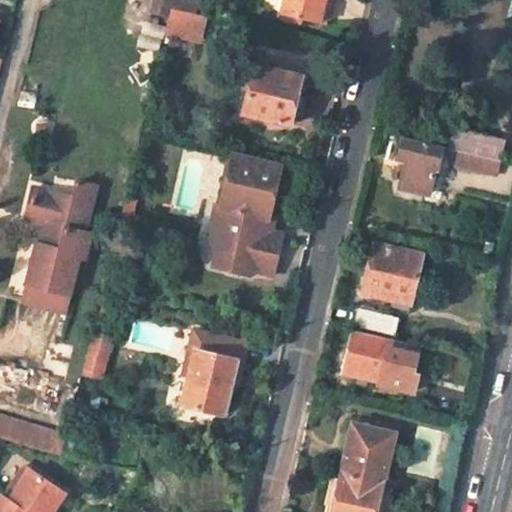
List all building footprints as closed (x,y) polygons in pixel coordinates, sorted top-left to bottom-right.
[(208,16),(195,13),(197,0),(152,0),(150,13),(168,17),(164,35),(201,43),(208,16)] [(281,0),(279,11),(318,21),(323,0),(281,0)] [(323,0),(318,21),(324,22),(329,0),(323,0)] [(292,122),(296,108),(303,110),(308,91),(300,89),(304,73),(255,62),(243,111),(292,122)] [(456,147),(488,155),(502,158),(506,139),(456,127),(452,146),(456,147)] [(410,158),(403,185),(430,192),(437,165),(439,166),(445,145),(406,135),(401,157),(410,158)] [(488,155),(456,147),(452,162),(484,170),(488,155)] [(234,153),(221,205),(216,203),(208,235),(217,249),(228,251),(224,267),(250,274),(256,269),(273,274),(283,232),(266,228),(282,163),(234,153)] [(74,179),(70,195),(72,195),(71,200),(89,204),(94,183),(74,179)] [(14,263),(31,267),(24,299),(66,308),(78,253),(85,255),(90,231),(84,229),(89,204),(71,200),(72,195),(70,195),(31,185),(14,263)] [(136,222),(140,206),(142,197),(128,194),(122,219),(136,222)] [(424,253),(376,242),(365,290),(413,302),(424,253)] [(228,251),(217,249),(213,265),(224,267),(228,251)] [(116,297),(103,294),(97,319),(110,322),(116,297)] [(396,334),(401,316),(361,307),(357,324),(396,334)] [(385,380),(395,339),(356,329),(345,372),(385,380)] [(97,332),(87,371),(103,375),(113,336),(97,332)] [(195,345),(181,402),(223,413),(238,356),(195,345)] [(0,437),(63,453),(69,430),(0,412),(0,437)] [(396,431),(354,421),(344,464),(386,474),(396,431)] [(76,455),(80,438),(69,435),(65,452),(76,455)] [(8,482),(52,511),(61,499),(59,497),(61,493),(64,494),(73,481),(32,453),(24,466),(29,470),(26,475),(17,469),(8,482)] [(332,511),(376,511),(382,488),(386,474),(344,464),(338,487),(330,485),(326,504),(333,506),(332,511)] [(8,482),(0,494),(0,511),(52,511),(8,482)] [(382,488),(376,511),(389,511),(395,491),(382,488)]
